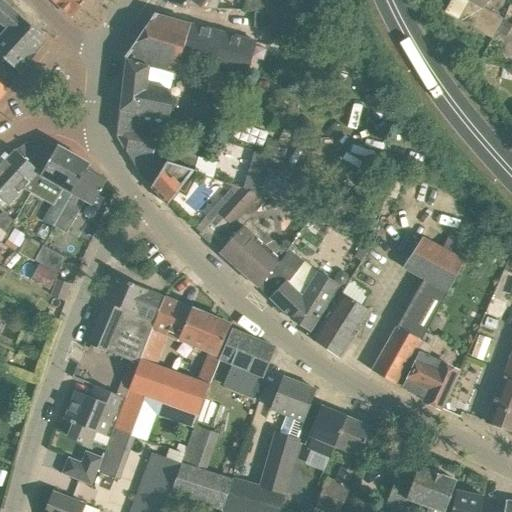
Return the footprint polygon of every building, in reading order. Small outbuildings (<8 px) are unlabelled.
[(0,0),(0,55),(20,74),(44,43),(43,37),(2,0),(0,0)] [(86,0),(52,0),(71,17),(86,0)] [(220,0),(167,0),(203,9),(217,10),(220,0)] [(246,0),(245,12),(255,12),(291,15),(295,0),(246,0)] [(452,0),(445,12),(493,40),(505,19),(484,7),(488,0),(452,0)] [(254,28),(299,31),(300,15),(291,15),(255,12),(254,28)] [(257,42),(157,15),(127,57),(176,74),(182,55),(233,69),(247,74),(257,42)] [(511,27),(511,25),(505,22),(498,32),(507,37),(511,27)] [(337,55),(341,38),(323,35),(319,52),(337,55)] [(174,99),(168,90),(146,85),(148,67),(126,59),(123,85),(117,135),(126,152),(153,160),(158,141),(144,138),(147,116),(169,121),(174,99)] [(211,72),(206,93),(246,102),(251,81),(211,72)] [(275,86),(261,82),(257,93),(271,98),(275,86)] [(67,101),(56,93),(48,103),(59,112),(67,101)] [(279,144),(268,140),(264,152),(275,155),(279,144)] [(88,169),(91,165),(58,146),(57,148),(49,143),(46,148),(35,142),(28,143),(25,145),(35,154),(31,158),(33,160),(30,164),(39,172),(41,174),(36,183),(31,193),(52,205),(44,220),(54,226),(65,207),(73,194),(72,193),(86,168),(88,169)] [(0,195),(9,204),(27,185),(39,172),(30,164),(33,160),(31,158),(35,154),(25,145),(16,149),(9,158),(0,166),(0,195)] [(173,149),(168,166),(153,162),(153,160),(126,152),(141,177),(153,189),(168,205),(194,173),(193,173),(198,156),(173,149)] [(323,180),(270,162),(265,177),(258,196),(311,214),(323,180)] [(107,180),(88,169),(86,168),(72,193),(73,194),(65,207),(54,226),(67,234),(85,201),(93,206),(107,180)] [(258,196),(265,177),(249,172),(243,191),(257,195),(258,196)] [(258,288),(272,271),(276,274),(291,254),(292,252),(288,249),(286,253),(249,220),(243,227),(244,227),(239,232),(230,224),(257,195),(243,191),(239,190),(199,234),(258,288)] [(16,215),(5,208),(0,214),(0,240),(1,241),(16,215)] [(79,237),(88,219),(79,214),(70,232),(79,237)] [(6,243),(19,250),(27,235),(14,228),(6,243)] [(463,260),(472,243),(452,231),(442,248),(424,237),(405,267),(428,280),(372,371),(396,386),(398,383),(400,384),(425,334),(463,260)] [(44,245),(35,261),(57,274),(66,258),(44,245)] [(338,285),(317,273),(291,254),(276,274),(285,283),(270,299),(290,318),(310,332),(338,285)] [(58,276),(40,266),(32,280),(49,290),(58,276)] [(139,364),(166,298),(114,276),(104,301),(105,302),(87,344),(91,346),(104,351),(106,352),(107,350),(139,364)] [(70,282),(59,278),(53,296),(63,300),(70,282)] [(371,313),(361,306),(370,292),(352,280),(342,294),(312,339),(341,359),(371,313)] [(219,359),(221,354),(219,353),(231,325),(166,298),(139,364),(125,398),(115,427),(131,434),(142,404),(156,409),(156,411),(195,425),(205,397),(209,388),(221,360),(219,359)] [(275,348),(233,330),(223,355),(221,354),(219,359),(221,360),(244,369),(239,381),(260,389),(265,378),(263,377),(275,348)] [(425,334),(400,384),(405,387),(426,397),(424,401),(439,408),(457,372),(426,356),(435,339),(425,334)] [(471,357),(498,366),(506,344),(479,334),(471,357)] [(511,354),(504,378),(503,377),(487,422),(511,430),(511,354)] [(233,479),(223,510),(228,511),(279,511),(285,494),(283,494),(298,439),(316,390),(283,377),(270,409),(272,409),(267,421),(278,426),(282,413),(287,415),(280,433),(277,432),(260,488),(238,481),(240,477),(234,475),(233,479)] [(125,398),(99,388),(94,400),(76,393),(65,419),(71,421),(70,423),(74,425),(69,437),(90,446),(90,445),(105,451),(110,438),(114,428),(115,427),(125,398)] [(334,447),(347,417),(321,406),(308,436),(312,437),(308,447),(330,456),(334,447)] [(371,427),(347,417),(334,447),(359,457),(371,427)] [(207,472),(220,434),(195,426),(194,430),(190,439),(182,464),(181,464),(170,494),(171,494),(223,510),(233,479),(207,472)] [(170,494),(181,464),(165,459),(155,455),(132,511),(164,511),(171,494),(170,494)] [(91,486),(98,469),(81,462),(69,457),(62,474),(91,486)] [(341,511),(351,490),(347,488),(354,473),(341,467),(334,482),(329,480),(315,510),(320,511),(341,511)] [(451,511),(456,491),(453,490),(456,481),(419,467),(412,484),(397,478),(387,505),(392,507),(390,511),(403,511),(407,500),(426,507),(440,511),(451,511)] [(362,511),(368,495),(352,490),(345,511),(362,511)] [(481,511),(485,497),(456,491),(451,511),(481,511)] [(82,511),(86,505),(54,492),(47,509),(50,511),(49,511),(82,511)] [(511,511),(511,501),(506,501),(503,511),(511,511)]
